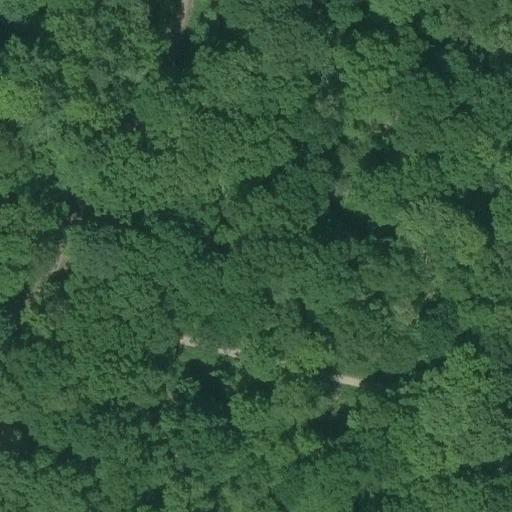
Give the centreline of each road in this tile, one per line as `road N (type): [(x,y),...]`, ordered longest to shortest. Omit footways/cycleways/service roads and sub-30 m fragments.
road 1 (unknown): [(151,0),(110,111),(66,198),(97,230),(120,333),(147,362),(233,511)]
road 2 (track): [(0,344),(91,343),(146,332),(511,419)]
road 3 (track): [(203,511),(127,384),(91,343),(63,260),(116,160)]
road 4 (track): [(373,0),(238,97),(116,160)]
road 5 (track): [(116,160),(180,23),(182,0)]
